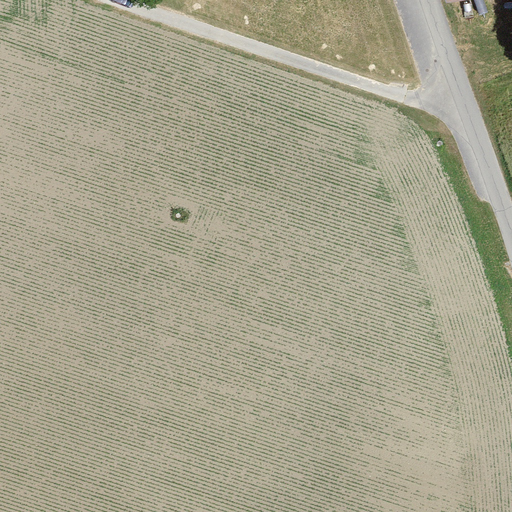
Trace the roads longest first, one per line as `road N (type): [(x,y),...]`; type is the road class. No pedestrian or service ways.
road 1 (track): [(460,117),(104,0)]
road 2 (unclassified): [(511,278),(429,0)]
